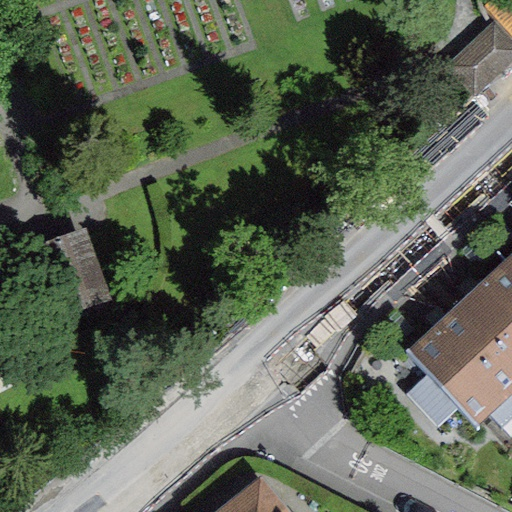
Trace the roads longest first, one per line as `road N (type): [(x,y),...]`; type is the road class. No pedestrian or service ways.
road 1 (tertiary): [(256,369),(511,124)]
road 2 (residential): [(256,369),(309,431),(453,511)]
road 3 (tertiary): [(91,511),(256,369)]
